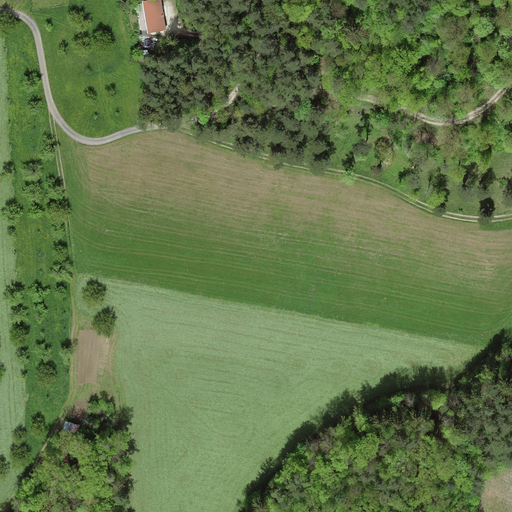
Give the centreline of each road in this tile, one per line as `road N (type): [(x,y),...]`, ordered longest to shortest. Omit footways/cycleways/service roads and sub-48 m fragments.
road 1 (track): [(0,12),(34,24),(52,107),(69,132),(98,143),(200,115),(228,98),(244,68),(228,43),(186,40)]
road 2 (track): [(171,125),(439,213),(511,215)]
road 3 (track): [(511,79),(484,110),(452,123),(337,96),(216,120),(200,115)]
